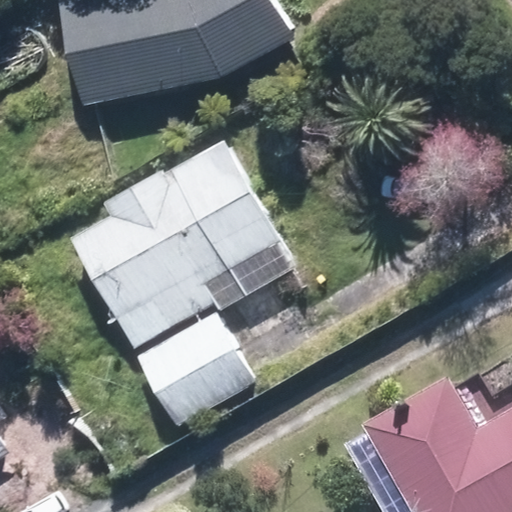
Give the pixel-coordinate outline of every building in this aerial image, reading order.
[(80,0),(101,98),(239,70),(316,30),(300,0),(80,0)] [(134,208),(91,229),(147,340),(230,298),(232,303),(315,262),(248,130),(126,191),(134,208)] [(154,347),(190,420),(271,380),(234,307),(154,347)] [(429,511),(511,511),(511,423),(501,430),(471,377),(382,428),(429,511)] [(0,466),(33,445),(0,396),(0,466)]
